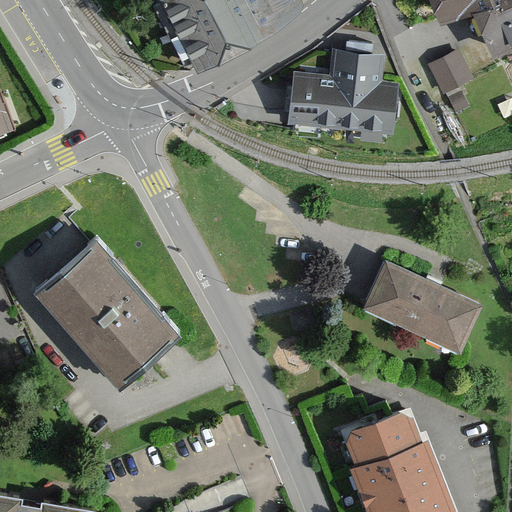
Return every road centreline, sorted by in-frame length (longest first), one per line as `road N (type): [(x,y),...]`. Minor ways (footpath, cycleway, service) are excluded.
road 1 (residential): [(121,118),(216,300),(306,511)]
road 2 (unknown): [(242,176),(339,239),(353,252),(356,280),(225,322)]
road 3 (tertiary): [(121,118),(230,74),(340,0)]
road 4 (tertiary): [(37,0),(89,87),(121,118)]
road 5 (tertiary): [(0,180),(121,118)]
